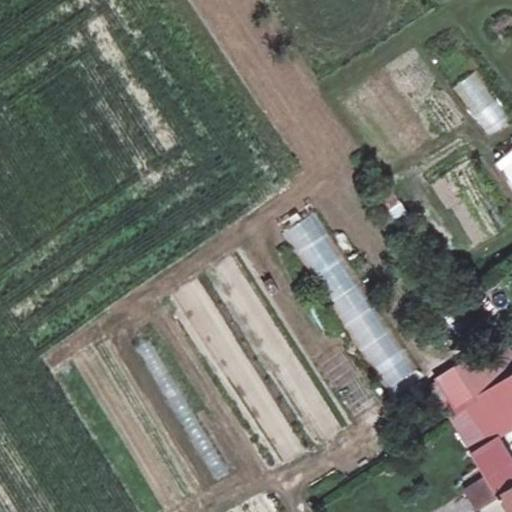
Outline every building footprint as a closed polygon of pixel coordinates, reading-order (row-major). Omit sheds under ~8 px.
[(478,125),(501,110),(475,69),(452,84),(478,125)] [(511,149),(493,163),(511,190),(511,149)] [(310,213),(282,232),(387,390),(415,372),(310,213)] [(492,347),(497,354),(510,374),(511,373),(511,349),(504,338),(492,347)] [(511,373),(510,374),(496,384),(511,408),(511,373)] [(511,511),(511,462),(498,440),(475,455),(499,493),(510,511),(511,511)] [(468,490),(478,506),(499,493),(489,477),(468,490)] [(481,511),(509,511),(510,511),(499,493),(478,506),(481,511)]
